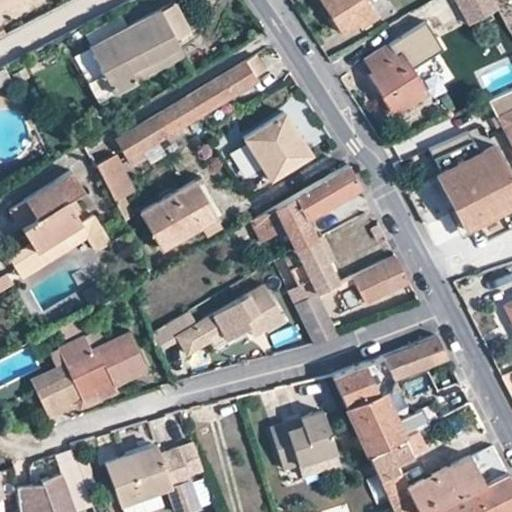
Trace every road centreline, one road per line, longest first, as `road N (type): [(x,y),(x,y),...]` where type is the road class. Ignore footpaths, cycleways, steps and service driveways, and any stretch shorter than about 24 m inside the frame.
road 1 (residential): [(12,443),(319,356),(444,311)]
road 2 (residential): [(444,311),(375,173),(264,0)]
road 3 (unknown): [(274,17),(29,168),(6,194),(1,224)]
road 4 (residential): [(511,442),(444,311)]
